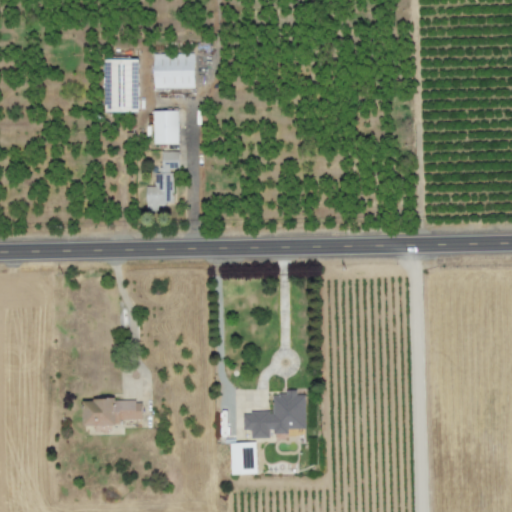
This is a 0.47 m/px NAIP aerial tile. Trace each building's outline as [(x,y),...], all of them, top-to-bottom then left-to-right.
[(153,54),(153,88),(194,88),(193,53),(153,54)] [(138,58),(104,58),(104,112),(139,111),(138,58)] [(153,144),(178,144),(178,111),(154,110),(153,144)] [(172,204),(172,168),(179,168),(179,151),(161,151),(161,174),(154,174),(154,186),(145,186),(146,211),(158,211),(158,204),(172,204)] [(305,428),(304,394),(296,395),(296,390),(286,390),(286,394),(271,394),(272,412),(243,413),(243,429),(251,429),(251,438),(270,437),(270,434),(288,433),(287,429),(305,428)] [(142,423),(142,399),(82,401),(82,424),(142,423)] [(255,442),(230,443),(231,475),(257,474),(255,442)]
